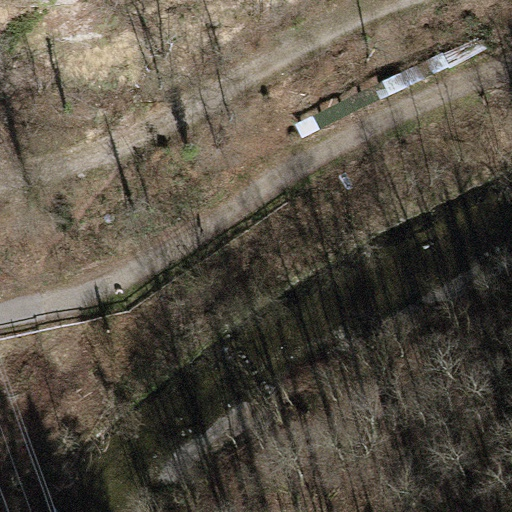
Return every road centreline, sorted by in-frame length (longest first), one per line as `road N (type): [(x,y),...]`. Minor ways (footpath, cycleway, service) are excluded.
road 1 (track): [(0,320),(134,262),(405,104),(511,69)]
road 2 (track): [(418,0),(336,29),(150,136),(72,167),(0,181)]
